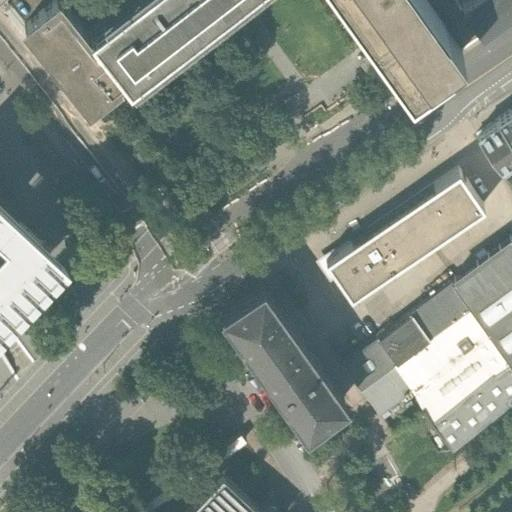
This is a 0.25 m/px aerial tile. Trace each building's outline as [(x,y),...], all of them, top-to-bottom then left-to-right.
[(59,0),(53,0),(23,23),(87,104),(123,75),(128,80),(223,6),(230,0),(130,0),(108,17),(89,32),(86,34),(59,0)] [(408,85),(480,29),(460,3),(458,0),(347,0),(384,52),(408,85)] [(511,0),(460,0),(460,3),(480,29),(500,14),(511,5),(511,0)] [(511,141),(511,107),(511,108),(495,119),(511,141)] [(511,141),(495,119),(476,132),(500,165),(510,158),(511,159),(511,141)] [(457,165),(324,257),(350,294),(366,283),(483,201),(457,165)] [(34,216),(14,198),(0,184),(0,318),(65,250),(34,216)] [(377,333),(343,360),(352,372),(360,385),(364,382),(378,399),(407,378),(418,395),(423,402),(432,415),(435,420),(450,443),(511,392),(511,391),(511,232),(510,231),(461,268),(450,277),(429,294),(410,308),(401,315),(391,323),(377,333)] [(308,351),(259,283),(220,310),(303,424),(304,426),(342,397),(308,351)] [(183,511),(263,511),(220,472),(183,511)]
